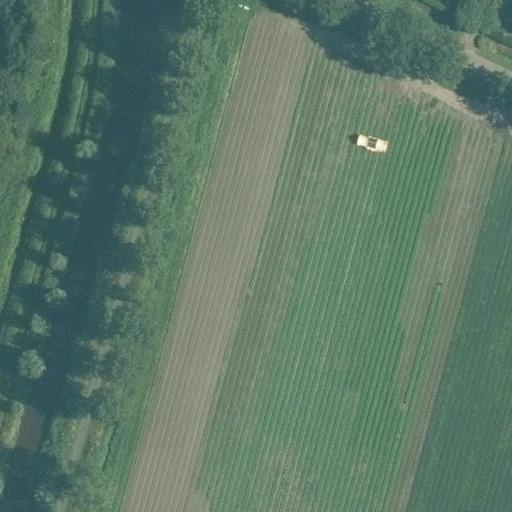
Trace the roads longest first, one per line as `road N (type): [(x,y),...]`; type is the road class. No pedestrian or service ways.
road 1 (track): [(0,373),(87,82),(93,0)]
road 2 (unclassified): [(511,81),(338,0)]
